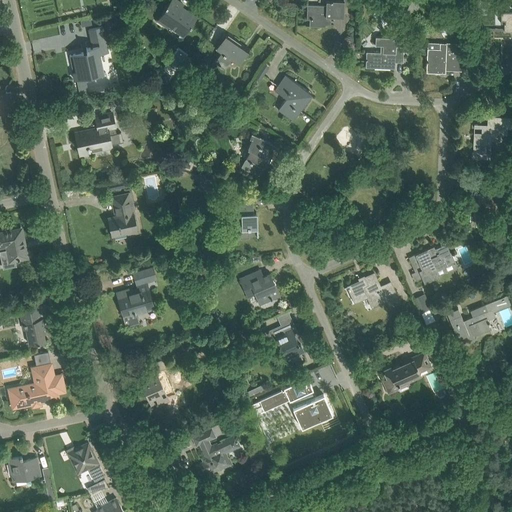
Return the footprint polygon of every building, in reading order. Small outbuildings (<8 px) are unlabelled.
[(167,27),(168,26),(183,36),(191,24),(195,19),(180,9),(183,4),(177,0),(171,0),(168,5),(167,5),(156,19),(167,27)] [(306,25),(306,26),(319,26),(319,27),(319,26),(326,26),(326,25),(326,21),(331,21),(331,17),(337,17),(344,17),(344,6),(344,1),(343,1),(337,1),(330,0),(330,1),(326,1),(326,5),(307,4),(307,5),(307,9),(307,19),(310,19),(309,25),(306,25)] [(413,0),(412,0),(404,13),(412,18),(420,4),(413,0)] [(115,24),(122,22),(120,11),(112,13),(115,24)] [(92,46),(88,47),(86,47),(87,51),(73,54),(77,71),(73,72),(75,79),(103,73),(99,53),(108,51),(102,26),(89,29),(92,46)] [(224,69),(231,59),(238,64),(243,57),(249,49),(226,34),(221,42),(216,48),(221,52),(214,61),(224,69)] [(366,52),(366,57),(366,67),(395,68),(396,57),(403,58),(403,48),(404,38),(375,37),(375,46),(383,46),(383,53),(366,52)] [(428,42),(427,61),(426,72),(445,73),(445,69),(462,70),(463,60),(464,44),(428,42)] [(255,77),(260,81),(269,67),(264,63),(255,77)] [(278,109),(285,114),(294,120),(309,98),(307,97),(305,92),(307,89),(285,74),(274,89),(286,97),(278,109)] [(170,79),(164,76),(161,80),(167,84),(170,79)] [(187,79),(182,76),(178,84),(183,87),(187,79)] [(128,95),(116,98),(119,107),(130,105),(128,95)] [(98,130),(92,131),(87,132),(87,130),(85,130),(76,132),(81,157),(91,155),(90,153),(89,149),(109,145),(116,143),(114,134),(116,133),(115,127),(112,112),(106,113),(97,115),(95,116),(98,127),(98,130)] [(471,158),(482,158),(482,155),(490,155),(491,140),(493,140),(493,137),(500,137),(500,134),(507,134),(507,128),(511,128),(511,117),(487,116),(487,128),(482,128),(481,133),(474,132),(473,151),(472,150),(471,158)] [(279,146),(270,142),(252,133),(250,138),(252,139),(248,147),(248,149),(250,150),(241,168),(259,176),(267,158),(269,159),(271,156),(272,156),(275,151),(277,152),(279,146)] [(224,176),(208,173),(207,177),(222,181),(224,176)] [(222,181),(207,177),(200,175),(197,189),(223,195),(227,182),(222,181)] [(109,182),(111,191),(125,187),(123,179),(109,182)] [(474,216),(484,217),(485,213),(503,214),(504,189),(485,188),(485,194),(471,194),(471,205),(475,205),(474,216)] [(129,233),(137,232),(133,213),(135,213),(130,193),(112,196),(112,198),(117,197),(121,215),(109,218),(112,234),(128,231),(129,233)] [(174,200),(164,202),(166,214),(176,212),(174,200)] [(253,200),(243,201),(235,201),(236,214),(241,214),(242,231),(258,230),(257,212),(253,213),(253,200)] [(17,266),(16,260),(27,257),(21,228),(0,232),(0,246),(7,245),(8,249),(0,250),(0,251),(1,251),(4,267),(16,265),(16,266),(17,266)] [(415,254),(409,257),(414,270),(418,268),(424,283),(439,276),(436,270),(455,262),(451,252),(450,252),(446,243),(428,251),(427,248),(415,254)] [(159,267),(169,264),(167,256),(157,259),(159,267)] [(124,315),(133,313),(154,307),(148,287),(147,287),(146,281),(156,278),(153,267),(134,272),(138,284),(140,290),(130,293),(129,289),(117,292),(124,315)] [(257,271),(246,276),(240,278),(248,296),(255,293),(260,304),(279,295),(282,303),(283,302),(270,273),(260,277),(257,271)] [(344,288),(353,284),(360,300),(368,297),(372,307),(386,300),(390,308),(400,303),(392,284),(382,289),(374,272),(364,277),(364,278),(344,287),(344,288)] [(206,285),(203,277),(196,280),(200,288),(206,285)] [(431,308),(429,302),(418,307),(420,312),(431,308)] [(461,313),(461,314),(458,308),(445,313),(451,327),(453,326),(458,338),(464,336),(466,341),(476,337),(475,335),(490,328),(490,329),(492,328),(490,324),(489,321),(488,319),(496,316),(490,302),(470,310),(472,316),(468,318),(464,320),(461,313)] [(32,307),(22,309),(20,309),(24,329),(26,329),(30,344),(36,343),(45,341),(44,333),(46,332),(43,317),(40,305),(32,307)] [(299,343),(297,339),(300,337),(288,311),(277,316),(280,324),(265,331),(267,337),(270,343),(278,340),(287,359),(304,351),(301,342),(299,343)] [(414,329),(423,326),(419,315),(410,319),(414,329)] [(233,343),(230,336),(223,339),(226,346),(233,343)] [(434,364),(438,363),(431,346),(425,348),(430,360),(432,359),(434,364)] [(392,369),(391,367),(384,370),(387,377),(383,379),(389,392),(409,383),(408,380),(421,375),(420,372),(431,366),(424,351),(402,362),(403,364),(392,369)] [(163,359),(158,361),(149,365),(153,373),(140,378),(151,403),(156,401),(158,406),(169,401),(156,372),(167,367),(163,359)] [(41,401),(58,397),(57,392),(65,390),(61,374),(54,376),(51,363),(33,367),(36,383),(17,387),(21,405),(32,403),(33,404),(35,405),(37,405),(39,404),(40,403),(41,401)] [(282,390),(251,404),(252,404),(261,400),(265,409),(289,399),(290,400),(299,396),(302,403),(293,407),(302,427),(333,413),(324,394),(312,399),(309,392),(313,390),(307,377),(281,389),(282,390)] [(234,410),(236,415),(246,411),(243,405),(234,410)] [(213,428),(209,430),(194,437),(197,444),(212,437),(216,435),(213,428)] [(213,471),(224,466),(231,463),(226,452),(240,446),(236,435),(207,448),(205,444),(202,446),(207,457),(203,458),(205,462),(198,465),(201,472),(204,470),(207,478),(215,474),(213,471)] [(74,445),(66,449),(78,473),(88,468),(95,481),(96,480),(105,475),(91,446),(84,444),(76,448),(74,445)] [(41,475),(37,457),(23,460),(22,457),(23,457),(22,455),(20,456),(9,458),(10,465),(8,466),(10,475),(12,474),(13,480),(41,475)] [(51,477),(44,478),(47,491),(54,489),(51,477)] [(104,478),(91,485),(93,491),(109,487),(104,478)] [(97,508),(98,509),(93,511),(124,511),(116,497),(97,508)] [(80,511),(76,503),(72,506),(75,511),(73,511),(80,511)]
